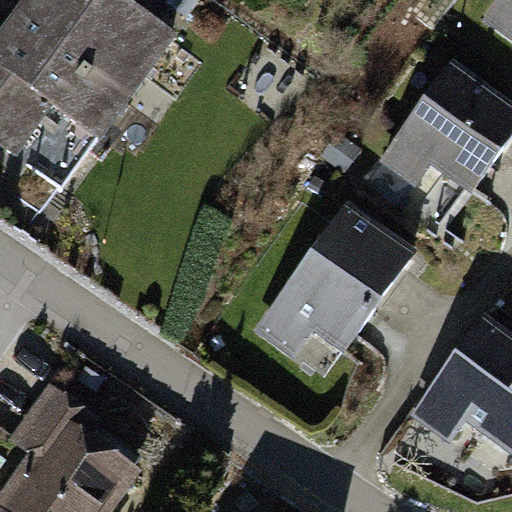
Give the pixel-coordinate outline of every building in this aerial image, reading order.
[(0,143),(66,192),(175,41),(118,0),(49,0),(37,17),(26,15),(17,19),(14,30),(20,41),(2,66),(0,64),(0,143)] [(511,146),(511,116),(453,73),(406,138),(479,191),(511,146)] [(350,214),(285,305),(350,351),(415,261),(350,214)] [(511,346),(486,328),(438,392),(511,446),(511,346)] [(111,511),(137,476),(88,441),(100,424),(55,393),(36,420),(56,434),(0,511),(111,511)]
